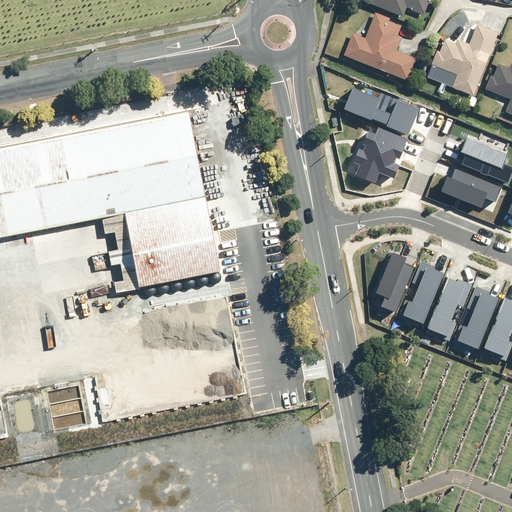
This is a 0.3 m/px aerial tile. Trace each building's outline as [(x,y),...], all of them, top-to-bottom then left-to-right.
[(365,0),(365,2),(403,16),(406,8),(424,15),(429,0),(365,0)] [(353,33),(345,55),(410,79),(417,59),(397,52),(402,36),(400,35),(403,26),(389,20),(390,18),(376,12),(366,38),(353,33)] [(437,51),(432,64),(458,74),(453,87),(474,96),(500,34),(477,24),(470,44),(457,39),(455,43),(445,39),(440,52),(437,51)] [(491,75),(486,89),(511,100),(506,112),(511,114),(511,64),(509,69),(498,65),(493,76),(491,75)] [(353,85),(345,106),(408,131),(418,106),(397,98),(392,111),(377,104),(380,96),(353,85)] [(185,107),(0,144),(0,228),(201,188),(185,107)] [(366,149),(358,146),(354,158),(361,161),(357,172),(377,180),(381,168),(397,174),(401,162),(386,156),(388,151),(400,156),(407,137),(395,132),(396,132),(376,124),(372,132),(366,130),(362,140),(368,143),(366,149)] [(511,167),(511,164),(505,161),(508,153),(466,136),(461,149),(466,151),(462,161),(508,179),(511,167)] [(456,167),(453,176),(448,174),(442,187),(483,205),(487,195),(496,198),(501,184),(456,167)] [(203,199),(126,216),(143,289),(219,272),(203,199)] [(416,264),(403,260),(405,255),(392,250),(377,289),(386,293),(382,303),(399,309),(416,264)] [(410,297),(402,316),(416,321),(417,318),(425,321),(445,271),(429,265),(430,262),(424,260),(416,282),(418,282),(412,298),(410,297)] [(427,324),(435,327),(434,331),(448,336),(470,281),(455,275),(454,278),(446,275),(427,324)] [(463,322),(456,341),(469,346),(471,343),(479,346),(499,296),(483,290),(484,287),(478,285),(470,307),(472,307),(466,323),(463,322)] [(484,347),(493,350),(492,354),(506,359),(511,343),(511,300),(511,301),(504,298),(484,347)] [(51,417),(18,411),(13,439),(26,466),(50,458),(46,444),(51,417)] [(113,455),(94,461),(100,481),(119,474),(113,455)] [(244,511),(236,467),(156,482),(157,487),(147,489),(149,498),(158,496),(160,511),(244,511)] [(69,468),(57,471),(62,489),(74,485),(69,468)]
